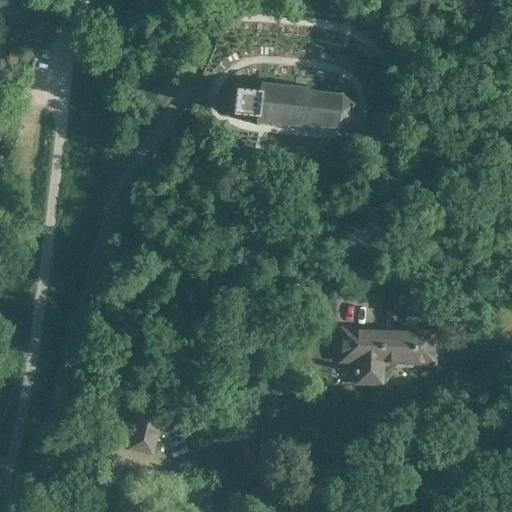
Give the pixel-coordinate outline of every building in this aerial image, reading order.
[(458,0),(478,21),(493,6),(486,0),(458,0)] [(234,89),(233,104),(232,114),(256,116),(255,122),(307,127),(307,124),(332,127),(350,120),(351,104),(336,95),(310,93),(311,90),(259,86),(259,91),(234,89)] [(202,185),(204,175),(190,172),(187,182),(202,185)] [(272,308),(257,317),(266,334),(282,326),(279,321),(286,317),(282,310),(275,314),(272,308)] [(370,330),(340,330),(339,362),(356,362),(356,370),(353,370),(353,375),(356,375),(356,384),(381,384),(381,362),(389,362),(389,363),(394,363),(395,367),(411,368),(412,364),(434,364),(435,332),(407,331),(407,333),(399,333),(399,331),(381,331),(381,334),(370,334),(370,330)] [(159,415),(137,410),(129,449),(151,454),(159,415)]
